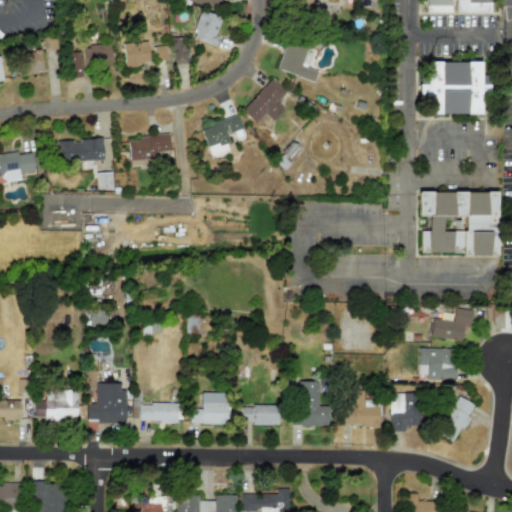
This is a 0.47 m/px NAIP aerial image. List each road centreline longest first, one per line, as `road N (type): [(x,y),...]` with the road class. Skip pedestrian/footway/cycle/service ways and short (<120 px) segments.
road 1 (residential): [(0,457),(389,467),(511,494)]
road 2 (residential): [(0,119),(215,99),(257,56),(263,0)]
road 3 (residential): [(493,491),(508,369)]
